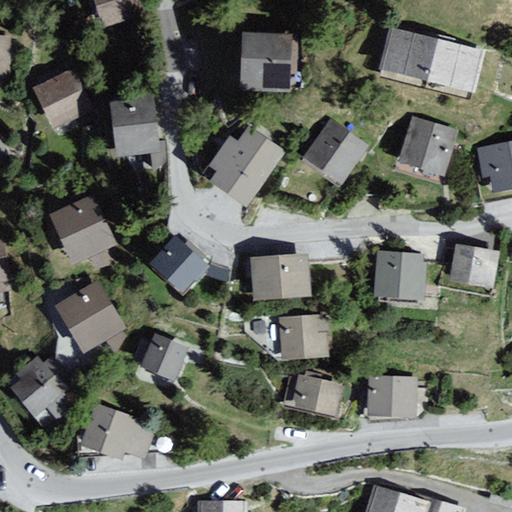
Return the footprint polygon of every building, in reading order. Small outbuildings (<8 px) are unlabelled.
[(125,0),(87,0),(97,27),(131,16),(125,0)] [(481,50),(386,27),(377,63),(471,87),(481,50)] [(288,36),(239,34),(237,86),(286,87),(288,36)] [(62,71),(26,88),(47,127),(82,108),(62,71)] [(145,96),(104,102),(112,154),(151,149),(145,96)] [(454,129),(407,115),(394,157),(441,172),(454,129)] [(363,144),(326,118),(300,156),(337,182),(363,144)] [(281,149),(247,125),(235,142),(225,136),(197,176),(241,206),(281,149)] [(511,140),(472,149),(481,192),(511,185),(511,140)] [(85,194),(44,214),(66,259),(107,239),(85,194)] [(171,234),(147,259),(177,288),(201,264),(171,234)] [(491,249),(450,242),(444,277),(485,285),(491,249)] [(415,253),(370,254),(370,296),(416,296),(415,253)] [(302,255),(248,258),(250,297),(304,294),(302,255)] [(88,277),(48,302),(77,348),(116,323),(88,277)] [(194,314),(158,297),(149,316),(185,333),(194,314)] [(322,315),(276,317),(278,364),(324,361),(322,315)] [(182,348),(150,332),(136,363),(168,378),(182,348)] [(39,359),(8,383),(29,410),(60,386),(39,359)] [(335,385),(293,377),(287,406),(330,414),(335,385)] [(409,377),(363,377),(363,416),(409,416),(409,377)] [(150,425),(88,402),(76,436),(138,459),(150,425)] [(453,511),(455,509),(371,484),(362,511),(453,511)] [(239,511),(240,500),(192,500),(192,511),(239,511)]
